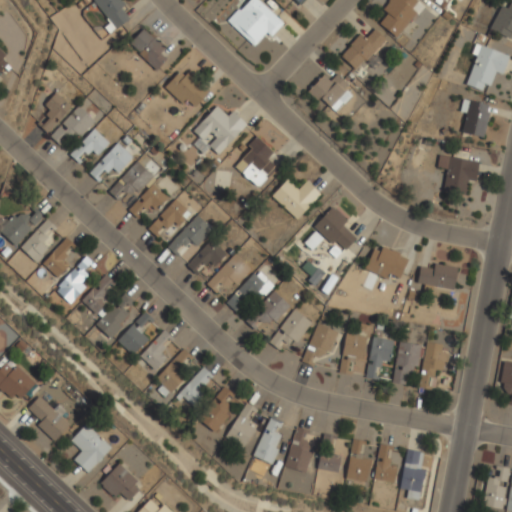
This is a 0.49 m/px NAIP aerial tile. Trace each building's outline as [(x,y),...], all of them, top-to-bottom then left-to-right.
[(128,19),(123,9),(125,8),(120,0),(95,0),(111,29),(128,19)] [(246,0),(226,20),(254,48),(281,21),(259,0),(246,0)] [(379,22),(394,37),(423,8),(415,0),(388,0),(379,10),(385,16),(379,22)] [(488,27),(511,40),(511,0),(508,8),(501,4),(488,27)] [(154,69),(169,52),(142,27),(127,44),(154,69)] [(367,37),(360,31),(337,56),(355,71),(385,39),(374,29),(367,37)] [(501,74),(508,54),(476,43),(462,84),(484,91),(491,71),(501,74)] [(0,70),(10,60),(0,50),(0,70)] [(188,99),(191,104),(205,96),(190,68),(164,81),(176,105),(188,99)] [(348,84),(337,73),(329,80),(323,74),(306,90),(331,114),(350,95),(343,89),(348,84)] [(38,124),(45,131),(72,105),(57,90),(42,105),(49,112),(38,124)] [(459,132),(481,137),(489,104),(466,99),(459,132)] [(192,130),(216,105),(227,116),(231,111),(246,125),(218,154),(211,148),(204,155),(193,144),(199,137),(192,130)] [(58,143),(65,135),(73,143),(94,121),(78,106),(50,135),(58,143)] [(108,143),(94,128),(69,153),(75,159),(84,150),(92,159),(108,143)] [(255,188),(275,167),(266,158),(273,152),(257,137),(230,164),(255,188)] [(104,170),(110,177),(131,156),(117,142),(87,172),(94,179),(104,170)] [(436,166),(446,168),(442,190),(464,194),(467,180),(474,181),(478,161),(438,154),(436,166)] [(152,176),(136,161),(107,190),(116,200),(124,192),(130,198),(152,176)] [(270,194),(295,219),(320,194),(303,178),(295,186),(287,178),(270,194)] [(167,197),(153,183),(127,209),(135,217),(145,207),(151,213),(167,197)] [(190,213),(175,198),(146,227),(161,242),(190,213)] [(355,238),(341,225),(346,220),(332,205),(312,224),(340,253),(355,238)] [(0,232),(15,246),(42,216),(35,209),(28,217),(19,209),(0,229),(0,232)] [(165,246),(173,254),(188,240),(194,246),(211,229),(196,215),(165,246)] [(36,263),(48,249),(41,243),(55,228),(46,219),(19,248),(36,263)] [(56,278),(67,267),(60,260),(74,246),(66,238),(41,263),(56,278)] [(203,261),(210,268),(225,253),(211,239),(186,265),(193,272),(203,261)] [(364,268),(396,282),(407,256),(375,242),(364,268)] [(222,282),(230,290),(250,269),(234,253),(205,283),(213,291),(222,282)] [(54,290),(69,304),(85,286),(81,282),(89,273),(87,270),(93,263),(85,256),(54,290)] [(416,283),(452,289),(456,268),(420,261),(416,283)] [(270,283),(257,269),(225,302),(238,315),(270,283)] [(93,288),(92,287),(80,300),(95,314),(107,301),(103,298),(115,284),(105,275),(93,288)] [(253,312),(269,326),(288,304),(272,291),(253,312)] [(95,324),(108,337),(129,315),(123,309),(132,300),(124,293),(95,324)] [(284,340),(291,346),(311,322),(294,308),(268,341),(277,348),(284,340)] [(141,328),(149,318),(143,312),(134,322),(141,328)] [(132,355),(147,339),(131,324),(116,340),(132,355)] [(328,359),(334,328),(312,324),(307,355),(328,359)] [(139,356),(154,370),(168,355),(158,347),(169,336),(162,330),(139,356)] [(347,373),(349,359),(361,361),(366,335),(345,332),(338,372),(347,373)] [(392,340),(372,336),(365,378),(374,380),(377,360),(388,362),(392,340)] [(391,382),(401,384),(403,374),(414,376),(420,345),(398,341),(391,382)] [(419,389),(427,390),(429,372),(442,374),(445,344),(424,342),(419,389)] [(161,385),(156,390),(164,398),(184,377),(175,368),(187,354),(182,349),(154,379),(161,385)] [(508,404),(511,404),(511,362),(502,361),(498,391),(510,393),(508,404)] [(0,366),(0,389),(13,402),(33,381),(15,365),(11,369),(4,363),(0,366)] [(212,376),(203,367),(178,393),(191,406),(203,394),(199,390),(212,376)] [(216,433),(233,408),(226,403),(233,394),(222,386),(198,421),(216,433)] [(245,423),(254,408),(245,402),(225,437),(243,448),(254,428),(245,423)] [(252,456),(271,464),(278,449),(273,447),(283,424),(269,417),(252,456)] [(110,448),(84,424),(69,441),(80,451),(72,460),(87,473),(110,448)] [(283,466),(303,473),(313,442),(301,439),(304,430),(296,427),(283,466)] [(333,454),(336,436),(323,433),(316,469),(337,473),(340,455),(333,454)] [(366,482),(370,460),(355,457),(357,443),(351,442),(344,478),(366,482)] [(390,445),(377,444),(374,480),(394,482),(395,465),(388,464),(390,445)] [(418,500),(423,470),(419,470),(423,452),(406,449),(399,488),(407,490),(405,498),(418,500)] [(141,487),(117,464),(99,484),(113,497),(117,492),(127,501),(141,487)] [(488,466),(482,507),(501,510),(507,469),(488,466)] [(135,511),(148,499),(158,508),(162,504),(170,511),(135,511)]
